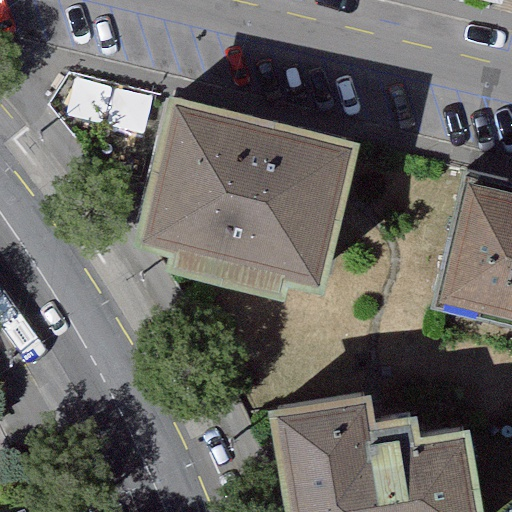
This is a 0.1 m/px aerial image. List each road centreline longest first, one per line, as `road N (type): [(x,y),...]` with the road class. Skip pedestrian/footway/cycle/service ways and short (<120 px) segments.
road 1 (residential): [(147,0),(511,88)]
road 2 (tertiary): [(0,215),(72,318),(169,511)]
